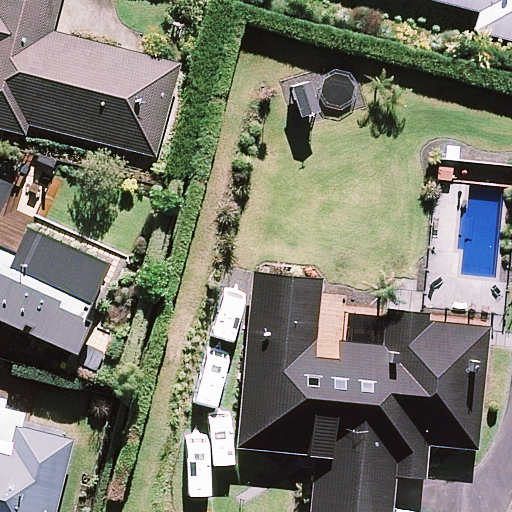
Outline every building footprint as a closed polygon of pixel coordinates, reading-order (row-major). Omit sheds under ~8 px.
[(0,0),(0,128),(19,133),(22,124),(152,155),(174,62),(45,31),(52,0),(0,0)] [(511,0),(435,0),(473,10),(468,29),(511,40),(511,0)] [(0,320),(63,347),(101,257),(19,222),(7,251),(0,248),(0,320)] [(307,351),(309,338),(315,277),(247,271),(241,330),(230,445),(310,452),(304,511),(384,511),(388,472),(418,475),(421,444),(471,448),(483,324),(379,314),(377,345),(332,340),(330,353),(307,351)] [(0,511),(48,511),(66,438),(7,424),(3,441),(0,440),(0,511)]
